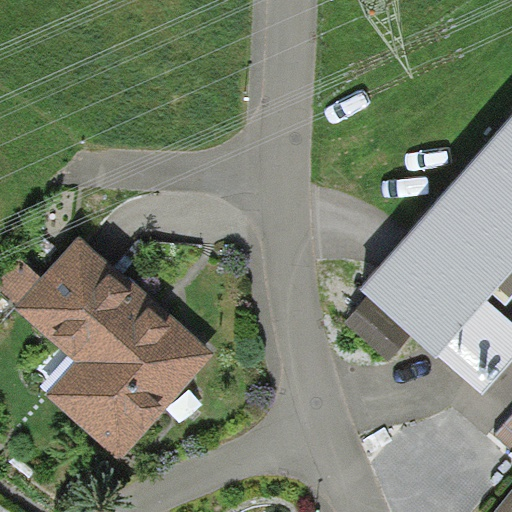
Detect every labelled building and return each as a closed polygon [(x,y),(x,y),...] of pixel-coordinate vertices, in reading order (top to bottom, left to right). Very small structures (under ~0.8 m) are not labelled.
[(511,119),(362,287),(371,297),(413,334),(438,357),(439,355),(487,299),(493,293),(511,271),(511,119)] [(165,308),(81,235),(42,278),(18,303),(15,308),(76,361),(48,395),(121,461),(216,353),(165,308)] [(0,285),(18,303),(42,278),(20,257),(0,278),(0,285)] [(511,271),(493,293),(507,306),(511,299),(511,271)] [(389,361),(413,334),(371,297),(347,323),(389,361)] [(511,360),(511,321),(487,299),(439,355),(483,394),(511,360)] [(511,446),(511,415),(496,435),(511,447),(511,446)] [(511,511),(511,493),(496,511),(511,511)]
